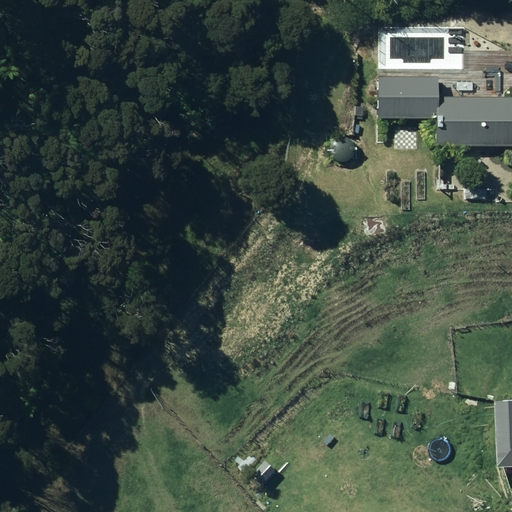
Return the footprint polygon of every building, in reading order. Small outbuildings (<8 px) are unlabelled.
[(375,78),(374,119),(431,119),(431,151),(511,151),(511,98),(435,98),(435,78),(375,78)] [(511,396),(491,397),(493,463),(511,462),(511,396)] [(273,452),(331,511),(379,511),(387,504),(358,475),(355,477),(344,465),(356,453),(350,447),(370,427),(350,405),(346,410),(342,405),(316,431),(305,420),(273,452)] [(274,511),(301,511),(290,498),(274,511)] [(396,510),(398,511),(414,511),(417,510),(409,500),(396,510)]
